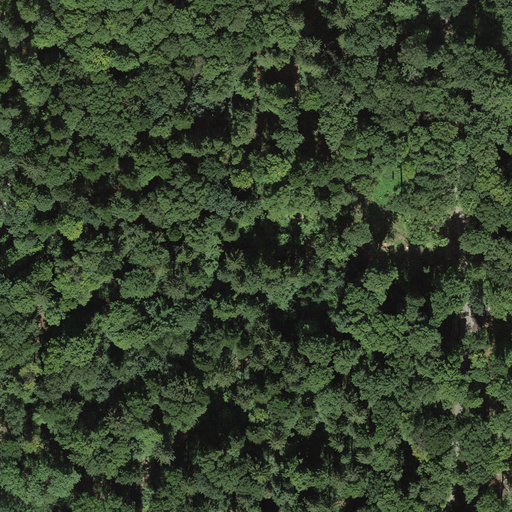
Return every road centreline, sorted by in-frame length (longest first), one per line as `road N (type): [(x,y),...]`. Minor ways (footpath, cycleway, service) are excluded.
road 1 (track): [(446,511),(470,285),(442,0)]
road 2 (track): [(0,210),(39,0)]
road 3 (track): [(33,42),(177,56)]
